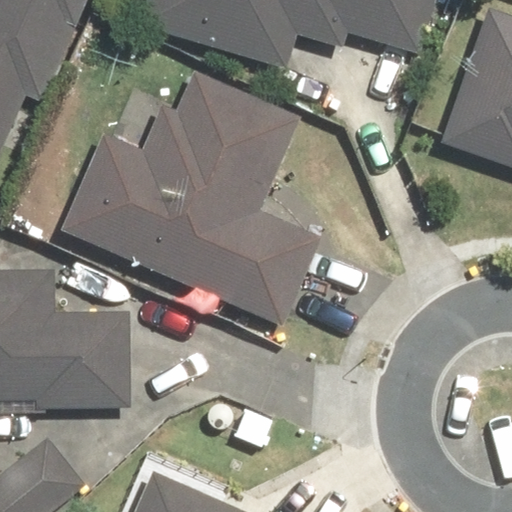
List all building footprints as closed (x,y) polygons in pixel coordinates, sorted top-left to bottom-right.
[(0,0),(0,167),(33,93),(49,99),(93,0),(0,0)] [(153,0),(147,23),(294,65),(304,31),(351,45),(356,29),(429,50),(443,0),(153,0)] [(511,7),(498,2),(448,136),(511,159),(511,7)] [(113,129),(70,225),(290,322),(330,233),(269,206),(310,114),(200,66),(183,106),(169,100),(149,145),(113,129)] [(64,263),(0,262),(0,395),(44,395),(44,403),(139,403),(139,305),(64,306),(64,263)] [(0,511),(50,511),(94,479),(58,432),(0,475),(0,511)] [(266,511),(163,468),(144,511),(266,511)]
